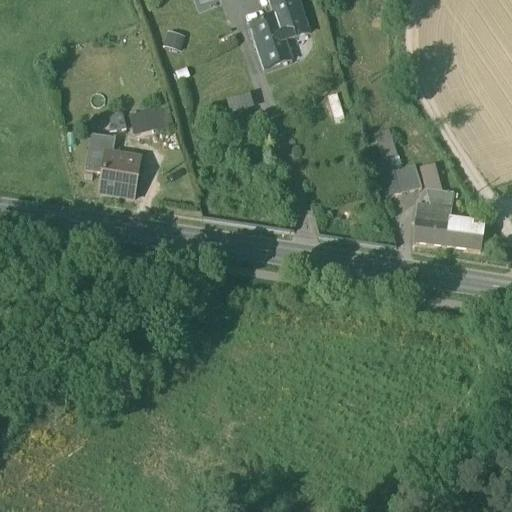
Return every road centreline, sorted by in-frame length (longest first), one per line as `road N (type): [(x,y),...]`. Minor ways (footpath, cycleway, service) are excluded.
road 1 (tertiary): [(0,211),(511,288)]
road 2 (unclassified): [(511,242),(412,99),(400,62),(421,0)]
